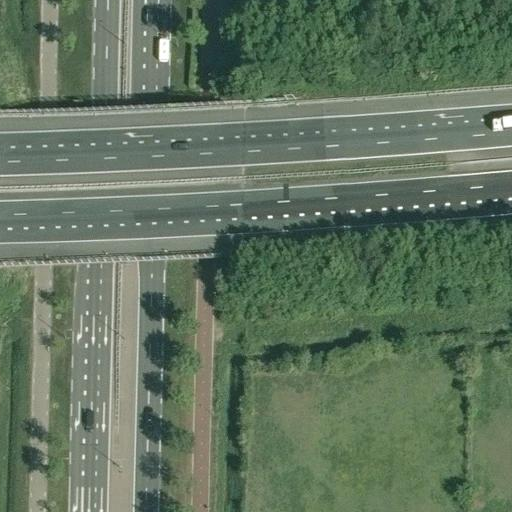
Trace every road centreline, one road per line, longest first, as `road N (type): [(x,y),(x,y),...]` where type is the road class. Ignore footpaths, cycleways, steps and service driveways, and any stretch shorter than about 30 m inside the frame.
road 1 (motorway): [(511,131),(0,162)]
road 2 (motorway): [(0,215),(511,184)]
road 3 (unclassified): [(51,0),(37,511)]
road 4 (primary): [(146,511),(159,0)]
road 5 (primary): [(107,0),(97,444)]
